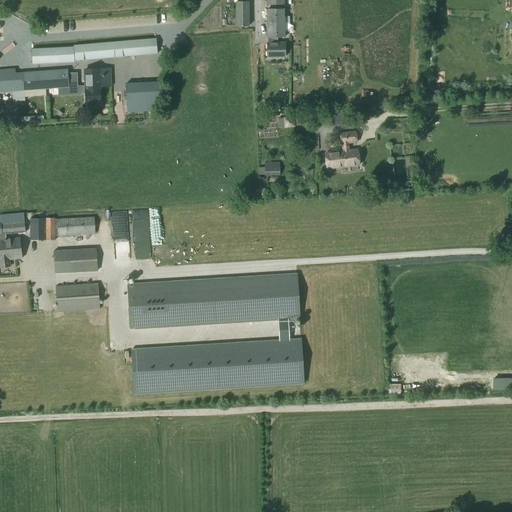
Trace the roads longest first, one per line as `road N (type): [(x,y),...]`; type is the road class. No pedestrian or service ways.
road 1 (residential): [(511,251),(0,279)]
road 2 (track): [(0,418),(511,399)]
road 3 (unclassified): [(0,42),(172,29),(210,0)]
